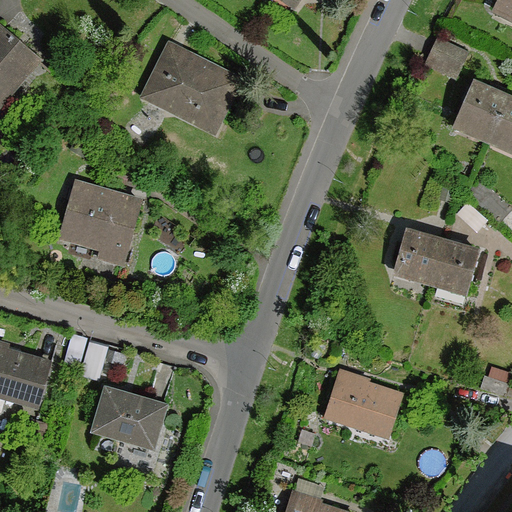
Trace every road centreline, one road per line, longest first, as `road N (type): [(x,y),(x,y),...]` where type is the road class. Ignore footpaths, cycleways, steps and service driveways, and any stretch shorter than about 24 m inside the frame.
road 1 (residential): [(247,360),(345,113)]
road 2 (residential): [(247,360),(0,293)]
road 3 (residential): [(176,0),(345,113)]
road 4 (residential): [(203,511),(247,360)]
road 5 (residential): [(345,113),(398,0)]
